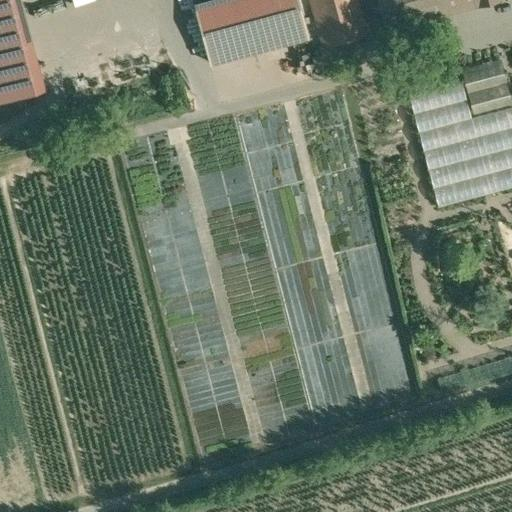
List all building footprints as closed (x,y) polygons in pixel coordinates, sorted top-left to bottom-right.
[(17,0),(0,0),(0,98),(41,88),(17,0)] [(296,0),(195,0),(191,1),(208,63),(307,36),(296,0)] [(358,0),(308,0),(321,45),(367,32),(358,0)] [(375,0),(384,29),(492,0),(375,0)] [(500,58),(460,68),(472,113),(511,103),(500,58)] [(461,79),(408,93),(438,205),(511,185),(511,107),(511,106),(471,117),(461,79)]
